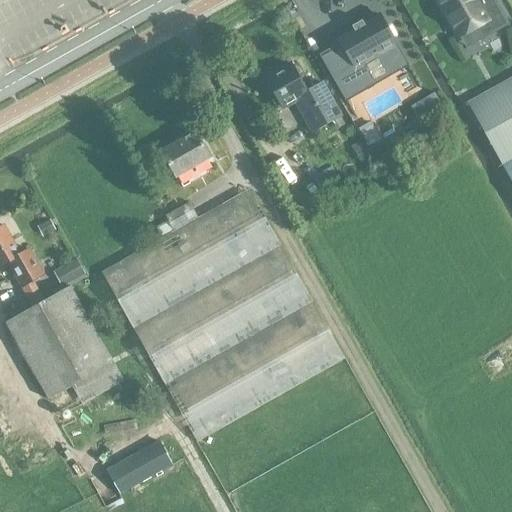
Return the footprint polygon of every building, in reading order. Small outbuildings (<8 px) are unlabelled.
[(508,24),(494,0),(437,0),(458,37),(478,26),(484,37),(508,24)] [(332,75),(331,76),(346,102),(347,101),(345,97),(362,87),(362,86),(372,80),(364,66),(365,66),(362,61),(374,54),(377,59),(378,59),(385,73),(404,62),(407,67),(409,66),(396,43),(397,42),(396,41),(395,41),(379,15),(364,24),(362,21),(352,26),(353,29),(338,38),(353,65),(333,76),(332,75)] [(277,113),(295,103),(313,133),(342,117),(322,81),(307,89),(291,63),(263,78),(273,96),(269,98),(277,113)] [(475,119),(511,183),(511,75),(497,84),(507,102),(475,119)] [(176,178),(210,160),(194,131),(160,151),(176,178)] [(369,131),(362,135),(367,145),(375,141),(369,131)] [(159,218),(159,360),(182,411),(207,411),(221,411),(225,420),(276,396),(265,396),(341,361),(259,184),(198,213),(193,202),(159,218)] [(49,219),(36,226),(42,237),(55,230),(49,219)] [(0,227),(0,268),(7,265),(31,307),(42,301),(31,281),(42,275),(29,250),(20,254),(4,225),(0,227)] [(76,259),(53,271),(62,287),(85,275),(76,259)] [(161,437),(107,467),(121,493),(175,462),(161,437)]
